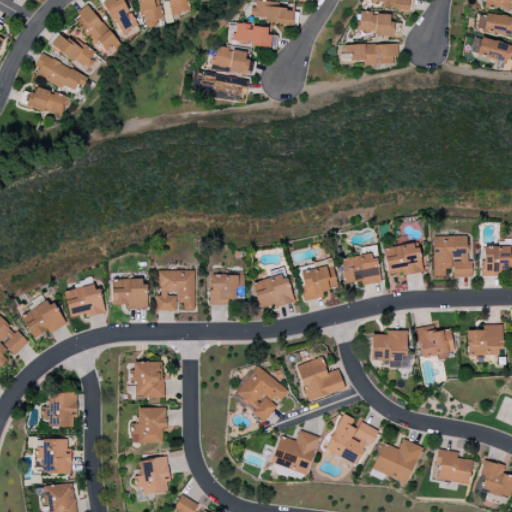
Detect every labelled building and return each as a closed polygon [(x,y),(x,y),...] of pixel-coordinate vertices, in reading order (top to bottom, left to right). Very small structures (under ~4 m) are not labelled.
[(124,0),(115,0),(113,1),(112,0),(104,0),(116,34),(134,28),(124,0)] [(137,0),(143,28),(154,26),(153,21),(162,19),(160,6),(152,7),(150,0),(137,0)] [(166,0),(169,18),(189,15),(187,0),(166,0)] [(251,17),(265,18),(265,24),(291,25),(292,9),(267,8),(267,1),(252,0),(251,17)] [(367,0),(367,1),(382,2),(381,8),(410,11),(410,0),(367,0)] [(511,0),(484,0),(484,8),(511,8),(511,0)] [(116,43),(89,5),(72,17),(100,55),(116,43)] [(391,35),(392,14),(358,12),(357,34),(391,35)] [(511,18),(486,12),(482,30),(511,36),(511,18)] [(267,26),(233,25),(233,42),(251,42),(250,46),(272,48),(273,36),(266,35),(267,26)] [(74,40),(72,43),(58,33),(49,47),(84,68),(94,52),(74,40)] [(511,46),(481,37),(476,55),(503,63),(502,66),(511,69),(511,46)] [(393,65),(392,44),(344,45),(345,61),(362,60),(363,65),(393,65)] [(245,75),(248,52),(214,47),(211,69),(245,75)] [(76,94),(85,76),(40,54),(31,73),(76,94)] [(211,98),(239,101),(239,95),(246,96),(247,79),(196,73),(195,81),(200,81),(199,90),(212,92),(211,98)] [(27,108),(42,113),(43,111),(62,117),(68,97),(33,87),(27,108)] [(471,277),(471,262),(467,262),(467,236),(432,237),(433,277),(444,276),(444,269),(452,269),(452,278),(471,277)] [(384,258),(387,274),(402,272),(402,276),(422,272),(417,242),(393,246),(394,256),(384,258)] [(511,246),(482,247),(482,274),(511,273),(511,246)] [(343,284),(361,282),(361,285),(377,283),(375,255),(341,258),(343,284)] [(322,298),(321,291),(336,289),(333,266),(299,271),(304,301),(322,298)] [(194,311),(193,270),(158,271),(158,296),(155,296),(155,311),(175,311),(175,303),(182,303),(182,311),(194,311)] [(243,299),(242,274),(209,275),(209,305),(228,305),(227,299),(243,299)] [(293,301),(286,275),(252,284),(258,309),(293,301)] [(144,279),(121,279),(122,289),(111,289),(111,305),(126,305),(126,309),(144,309),(144,279)] [(96,285),(63,291),(68,318),(85,315),(85,317),(102,314),(96,285)] [(48,334),(63,326),(50,299),(20,315),(32,339),(46,331),(48,334)] [(0,367),(10,358),(26,343),(0,316),(0,367)] [(466,331),(467,355),(502,354),(501,325),(481,326),(481,330),(466,331)] [(449,330),(432,332),(432,327),(416,329),(419,359),(435,357),(436,361),(452,359),(449,330)] [(371,335),(370,360),(403,361),(404,331),(387,331),(386,335),(371,335)] [(344,389),(337,370),(325,374),(320,358),(295,367),(307,402),(344,389)] [(161,398),(161,362),(132,363),(132,398),(161,398)] [(278,404),(277,404),(288,391),(255,365),(230,396),(263,423),(278,404)] [(76,394),(48,393),(47,407),(41,407),(41,419),(47,419),(47,427),(72,427),(72,418),(76,418),(76,394)] [(165,408),(136,408),(136,424),(130,424),(131,444),(162,443),(161,429),(165,429),(165,408)] [(353,419),(342,414),(324,450),(356,466),(367,444),(370,445),(377,431),(360,423),(356,430),(349,426),(353,419)] [(318,437),(298,431),(295,441),(279,436),(270,463),(306,475),(318,437)] [(66,440),(41,439),(41,447),(36,447),(36,459),(42,459),(41,474),(70,475),(70,448),(66,448),(66,440)] [(382,443),(370,471),(371,471),(369,475),(379,479),(380,474),(405,485),(420,448),(402,440),(398,450),(382,443)] [(455,458),(456,453),(436,449),(431,479),(467,485),(471,461),(455,458)] [(142,495),(167,492),(165,482),(168,482),(166,458),(138,461),(140,476),(133,477),(134,488),(141,487),(142,495)] [(511,485),(511,476),(500,474),(502,466),(482,461),(478,475),(484,476),(480,491),(508,498),(511,485)] [(41,487),(43,510),(46,510),(46,511),(74,511),(71,484),(41,487)]
